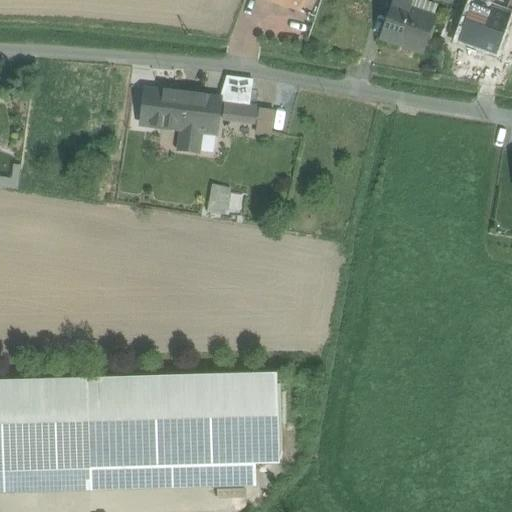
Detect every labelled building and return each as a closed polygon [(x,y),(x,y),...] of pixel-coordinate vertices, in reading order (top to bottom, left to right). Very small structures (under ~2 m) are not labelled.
[(265,0),(299,13),(303,0),(265,0)] [(413,2),(405,0),(395,0),(382,40),(396,45),(421,54),(433,19),(410,11),(413,2)] [(493,6),(476,0),(474,0),(471,8),(488,14),(489,10),(491,10),(493,6)] [(488,14),(471,8),(459,41),(495,54),(508,17),(491,10),(489,10),(488,14)] [(204,100),(144,91),(140,125),(180,131),(177,152),(197,154),(200,134),(214,136),(219,103),(204,101),(204,100)] [(249,107),(225,104),(223,120),(247,123),(249,107)] [(273,113),(261,111),(261,109),(249,107),(247,123),(259,125),(257,134),(269,136),(273,113)] [(0,176),(0,187),(18,191),(21,164),(16,163),(13,179),(0,176)] [(223,187),(212,185),(209,203),(221,205),(223,187)] [(231,188),(223,187),(221,205),(219,212),(227,213),(231,188)] [(221,205),(209,203),(207,214),(219,216),(219,212),(221,205)] [(277,375),(0,383),(0,495),(256,488),(255,465),(279,464),(277,375)]
